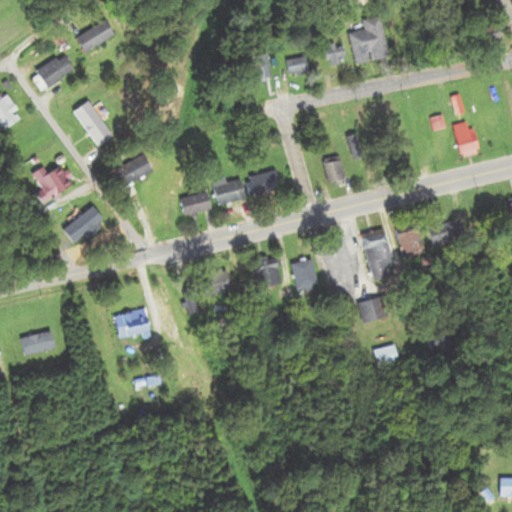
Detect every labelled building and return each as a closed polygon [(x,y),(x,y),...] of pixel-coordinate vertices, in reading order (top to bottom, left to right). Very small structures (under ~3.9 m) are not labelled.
[(345,35),(350,65),(384,59),(377,18),(358,21),(360,32),(345,35)] [(81,55),(110,36),(100,21),(71,40),(81,55)] [(495,25),(472,29),(474,45),(498,41),(495,25)] [(342,62),(336,43),(319,48),(325,67),(342,62)] [(242,57),(245,84),(266,82),(263,55),(242,57)] [(69,74),(61,57),(27,73),(35,90),(69,74)] [(281,60),(283,76),(304,73),(302,58),(281,60)] [(0,96),(0,124),(16,112),(2,95),(0,96)] [(447,97),(450,116),(459,114),(455,96),(447,97)] [(67,112),(93,147),(108,136),(83,101),(67,112)] [(449,125),(454,157),(472,154),(467,122),(449,125)] [(146,172),(137,154),(102,172),(111,191),(146,172)] [(340,179),(335,158),(318,161),(322,183),(340,179)] [(36,200),(69,188),(60,164),(40,172),(38,168),(26,172),(36,200)] [(244,195),(273,193),(272,172),(243,174),(244,195)] [(205,180),(209,205),(239,199),(236,179),(220,182),(219,177),(205,180)] [(205,210),(201,193),(173,200),(178,217),(205,210)] [(87,200),(42,210),(47,230),(91,219),(87,200)] [(510,236),(511,235),(511,201),(501,204),(510,236)] [(455,239),(449,220),(423,229),(429,247),(455,239)] [(389,227),(398,259),(421,253),(412,221),(389,227)] [(384,271),(381,235),(360,236),(362,272),(384,271)] [(250,257),(248,284),(272,287),(274,259),(250,257)] [(285,263),(291,290),(313,286),(308,259),(285,263)] [(194,275),(199,297),(226,291),(220,269),(194,275)] [(380,317),(374,297),(352,304),(358,324),(380,317)] [(146,331),(140,309),(109,317),(114,339),(146,331)] [(50,350),(47,333),(15,338),(18,355),(50,350)] [(393,363),(389,346),(368,351),(372,368),(393,363)] [(494,498),(511,498),(511,479),(494,480),(494,498)]
